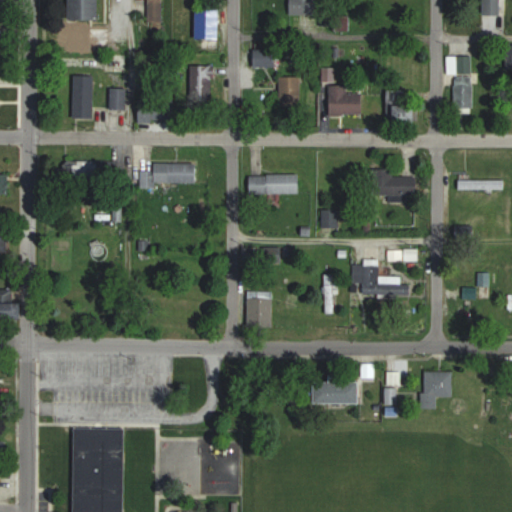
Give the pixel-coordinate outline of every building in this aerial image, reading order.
[(101,19),(100,0),(71,0),(71,19),(101,19)] [(167,0),(149,0),(150,26),(167,26),(167,0)] [(291,0),(292,14),(322,14),(321,0),(291,0)] [(484,0),(484,15),(502,15),(502,0),(484,0)] [(197,38),(221,38),(221,8),(197,8),(197,38)] [(63,45),(110,45),(110,25),(63,24),(63,45)] [(279,49),(255,49),(255,66),(279,66),(279,49)] [(474,55),(449,55),(449,74),(474,74),(474,55)] [(194,95),(216,95),(216,65),(194,65),(194,95)] [(96,117),(96,75),(76,75),(76,117),(96,117)] [(303,76),(282,76),(282,104),(303,104),(303,76)] [(456,77),(456,108),(475,108),(475,77),(456,77)] [(331,114),(366,114),(366,93),(350,93),(350,85),(331,85),(331,114)] [(129,88),(112,88),(112,108),(129,109),(129,88)] [(177,98),(141,98),(141,121),(177,121),(177,98)] [(420,124),(420,105),(390,105),(390,124),(420,124)] [(87,185),(114,185),(114,161),(81,161),(81,175),(87,175),(87,185)] [(157,182),(199,182),(199,163),(157,163),(157,170),(143,170),(143,187),(157,187),(157,182)] [(397,169),(375,169),(375,197),(390,197),(390,201),(419,201),(419,176),(397,176),(397,169)] [(12,173),(0,173),(0,194),(12,194),(12,173)] [(251,195),(303,194),(302,174),(251,175),(251,195)] [(507,189),(507,179),(460,179),(460,189),(507,189)] [(9,228),(0,228),(0,250),(9,251),(9,228)] [(285,247),(244,247),(244,265),(285,265),(285,247)] [(404,276),(381,276),(381,265),(354,264),(353,295),(413,295),(413,284),(404,284),(404,276)] [(481,288),(466,287),(466,298),(480,299),(481,288)] [(276,292),(251,292),(251,329),(276,329),(276,292)] [(425,408),(440,408),(440,396),(455,396),(455,371),(425,371),(425,408)] [(362,403),(362,378),(317,378),(317,403),(362,403)] [(127,511),(128,428),(78,427),(77,511),(127,511)]
